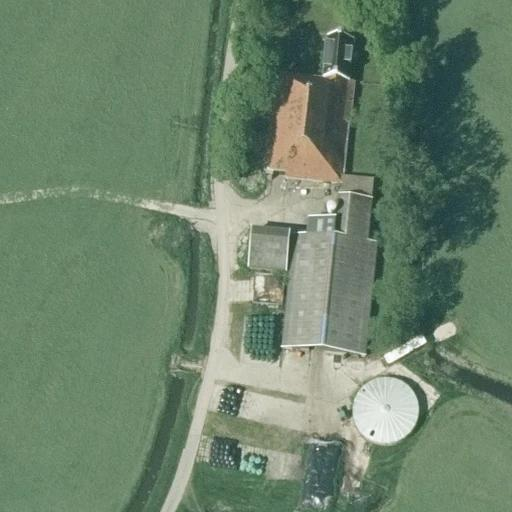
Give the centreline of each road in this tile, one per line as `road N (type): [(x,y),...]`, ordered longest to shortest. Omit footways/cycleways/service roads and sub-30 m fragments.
road 1 (unclassified): [(167,511),(216,342),(224,253),(219,182),(244,0)]
road 2 (track): [(222,219),(65,192),(0,200)]
